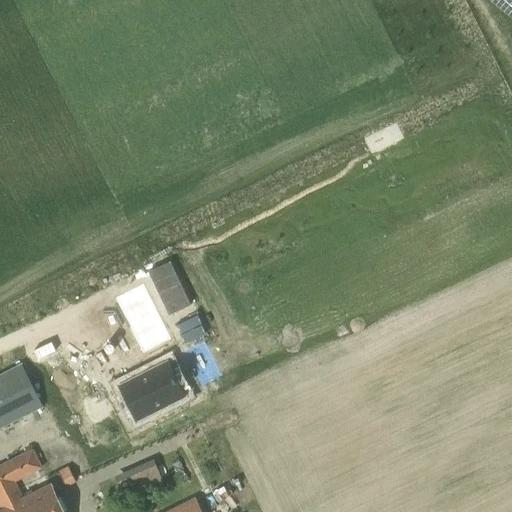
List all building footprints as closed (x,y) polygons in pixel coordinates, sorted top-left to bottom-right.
[(106,321),(114,334),(159,309),(151,295),(106,321)] [(185,396),(170,363),(121,387),(138,419),(185,396)] [(21,365),(0,375),(0,428),(42,407),(21,365)] [(33,448),(0,465),(0,507),(1,510),(0,510),(0,511),(65,511),(51,484),(24,498),(15,482),(43,468),(33,448)] [(125,501),(165,481),(154,459),(114,478),(125,501)] [(169,511),(202,511),(195,498),(169,511)]
